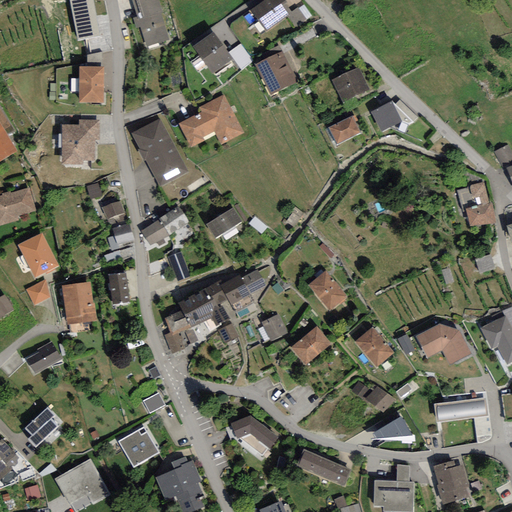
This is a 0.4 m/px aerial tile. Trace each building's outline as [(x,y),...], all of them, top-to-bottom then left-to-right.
[(90,0),(82,0),(67,3),(76,46),(88,43),(90,53),(101,50),(90,0)] [(158,0),(133,0),(131,1),(137,18),(132,19),(135,29),(140,27),(146,48),(169,41),(161,15),(163,15),(158,0)] [(282,0),(268,0),(251,13),(266,33),(293,14),(282,0)] [(213,34),(192,49),(212,76),(232,61),(213,34)] [(239,70),(253,64),(244,46),(230,53),(239,70)] [(283,52),(255,67),(271,98),(299,83),(283,52)] [(79,69),(79,105),(103,105),(103,69),(79,69)] [(359,69),(332,82),(343,104),(370,91),(359,69)] [(202,114),(179,126),(191,149),(205,142),(203,139),(214,133),(221,147),(244,134),(223,95),(199,108),(202,114)] [(392,103),(371,114),(381,134),(402,123),(408,125),(413,123),(418,119),(399,101),(394,107),(392,103)] [(0,163),(17,154),(6,136),(15,132),(0,107),(0,163)] [(353,118),(326,132),(334,148),(361,134),(355,123),(353,118)] [(131,136),(159,188),(189,172),(160,120),(131,136)] [(99,122),(79,122),(79,127),(61,127),(62,168),(84,168),(83,163),(95,163),(95,142),(100,142),(99,122)] [(511,162),(511,153),(508,145),(494,152),(502,168),(511,162)] [(484,183),(470,186),(473,200),(479,199),(481,205),(464,209),(469,230),(497,224),(492,203),(489,204),(484,183)] [(98,184),(86,187),(91,200),(102,197),(98,184)] [(2,197),(0,197),(0,232),(18,228),(17,223),(19,222),(18,217),(36,212),(29,189),(10,194),(10,193),(1,195),(2,197)] [(102,209),(107,221),(125,213),(120,202),(102,209)] [(178,208),(158,221),(169,238),(189,224),(178,208)] [(233,209),(206,228),(215,241),(242,223),(233,209)] [(255,220),(251,226),(263,235),(268,229),(255,220)] [(169,238),(158,221),(141,233),(150,248),(169,238)] [(128,225),(112,231),(117,247),(134,241),(128,225)] [(42,235),(18,247),(35,280),(59,268),(42,235)] [(181,253),(168,257),(177,282),(190,277),(181,253)] [(481,276),(496,271),(492,257),(476,262),(481,276)] [(256,271),(240,281),(250,297),(267,287),(256,271)] [(326,273),(308,288),(329,313),(347,298),(326,273)] [(108,277),(112,308),(130,306),(126,275),(108,277)] [(221,281),(206,290),(218,310),(222,308),(229,304),(231,308),(250,297),(240,281),(238,277),(224,286),(221,281)] [(50,298),(45,280),(27,290),(34,307),(50,298)] [(62,289),(67,326),(95,322),(91,285),(62,289)] [(206,290),(177,306),(182,313),(190,329),(191,331),(210,321),(224,346),(239,337),(232,324),(231,325),(222,308),(218,310),(206,290)] [(0,298),(0,318),(13,311),(4,296),(0,298)] [(190,329),(182,313),(164,321),(173,338),(190,329)] [(278,316),(261,324),(270,342),(287,334),(278,316)] [(511,329),(505,317),(480,330),(492,352),(497,349),(507,368),(511,365),(511,329)] [(440,326),(416,339),(427,361),(442,352),(449,368),(472,357),(459,332),(440,326)] [(290,350),(305,367),(331,346),(317,328),(290,350)] [(372,329),(355,344),(376,370),(394,355),(372,329)] [(51,342),(37,350),(39,354),(26,361),(35,377),(62,360),(51,342)] [(156,368),(149,371),(153,379),(160,376),(156,368)] [(358,382),(351,392),(361,399),(368,389),(358,382)] [(376,387),(365,401),(383,416),(394,401),(376,387)] [(165,407),(158,395),(143,403),(149,415),(165,407)] [(433,406),(436,424),(488,417),(486,399),(433,406)] [(54,418),(47,410),(25,431),(31,438),(28,441),(35,449),(57,429),(50,422),(54,418)] [(250,418),(225,428),(231,444),(241,440),(262,457),(267,450),(269,451),(278,440),(250,418)] [(401,419),(371,436),(375,442),(412,438),(401,419)] [(144,429),(119,444),(134,468),(159,453),(144,429)] [(0,441),(0,481),(12,470),(10,467),(19,459),(1,440),(0,441)] [(303,451),(296,468),(344,488),(351,471),(303,451)] [(175,472),(156,480),(166,503),(176,498),(181,511),(200,511),(205,510),(201,502),(199,503),(196,496),(203,493),(199,484),(201,483),(192,461),(187,463),(185,458),(171,464),(175,472)] [(110,495),(90,461),(55,481),(70,507),(88,496),(93,505),(110,495)] [(454,462),(432,469),(443,506),(469,499),(466,489),(469,489),(462,466),(455,468),(454,462)] [(412,511),(413,483),(374,482),(374,509),(383,509),(382,511),(412,511)]
